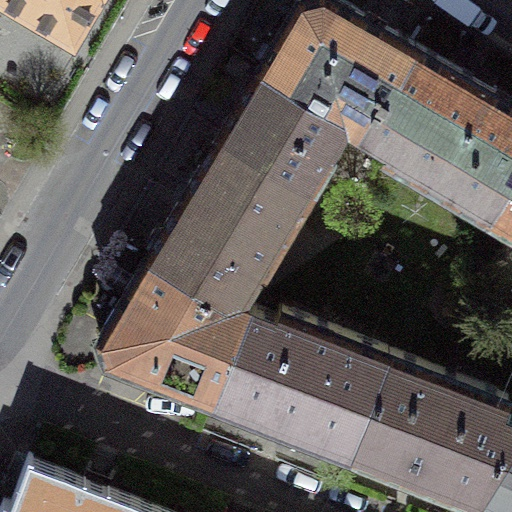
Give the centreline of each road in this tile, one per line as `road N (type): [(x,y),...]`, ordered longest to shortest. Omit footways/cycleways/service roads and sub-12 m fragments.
road 1 (residential): [(0,335),(197,0)]
road 2 (residential): [(337,511),(0,380)]
